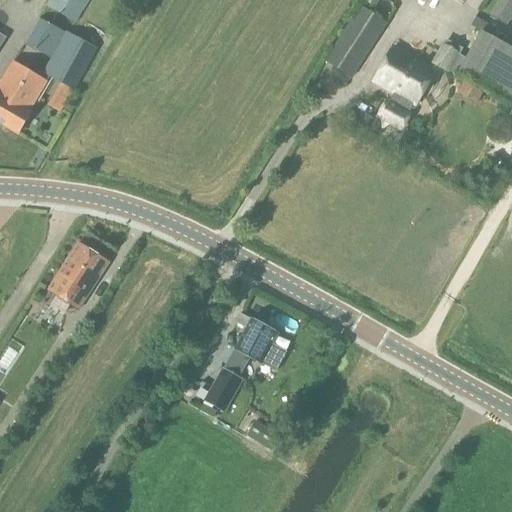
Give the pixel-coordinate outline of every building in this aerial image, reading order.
[(74,21),(86,0),(51,0),(48,7),(74,21)] [(511,0),(500,0),(499,2),(511,10),(511,0)] [(361,8),(326,62),(351,78),(386,24),(361,8)] [(475,18),(471,26),(478,30),(482,22),(475,18)] [(47,54),(59,32),(46,25),(33,46),(47,54)] [(511,48),(481,31),(458,73),(509,102),(511,96),(511,48)] [(72,88),(93,49),(67,35),(46,74),(72,88)] [(445,73),(457,54),(442,44),(430,64),(445,73)] [(436,71),(392,45),(370,85),(391,96),(388,102),(381,98),(370,119),(401,134),(412,116),(408,112),(411,108),(414,109),(436,71)] [(29,111),(46,83),(13,63),(0,84),(0,123),(18,134),(31,112),(29,111)] [(74,92),(60,85),(48,106),(55,110),(61,114),(74,92)] [(79,308),(108,263),(79,244),(49,289),(58,295),(52,304),(64,312),(70,302),(79,308)] [(261,364),(278,334),(251,320),(235,349),(261,364)] [(224,410),(241,381),(222,369),(205,399),(224,410)] [(264,449),(273,434),(242,414),(233,429),(264,449)]
